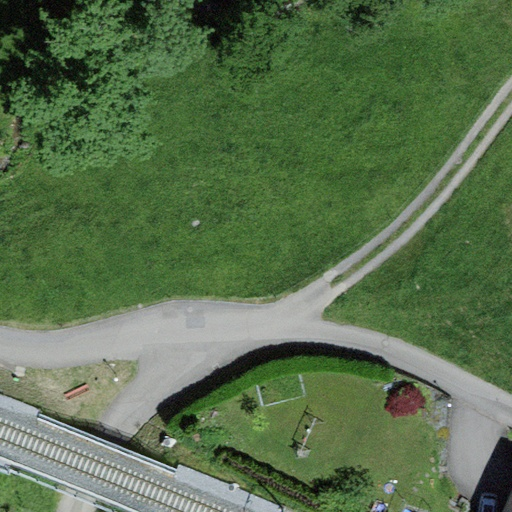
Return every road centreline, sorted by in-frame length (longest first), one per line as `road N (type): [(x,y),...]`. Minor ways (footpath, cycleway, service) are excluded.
road 1 (residential): [(199,329),(288,326),(394,355),(511,416)]
road 2 (track): [(288,326),(436,191),(511,90)]
road 3 (residential): [(199,329),(89,468),(73,511)]
road 4 (residential): [(0,333),(36,342),(199,329)]
